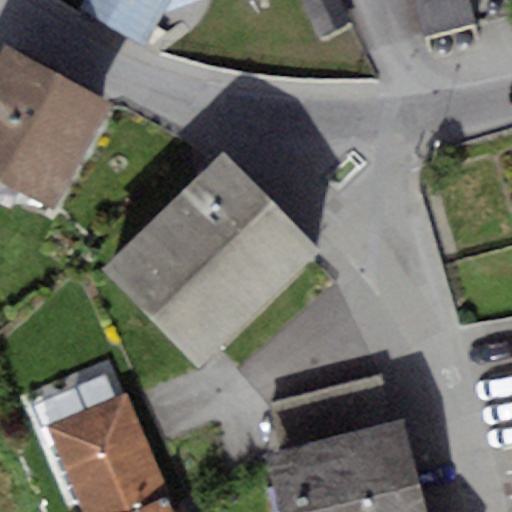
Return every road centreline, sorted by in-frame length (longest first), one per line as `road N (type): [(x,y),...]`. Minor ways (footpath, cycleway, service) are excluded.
road 1 (tertiary): [(0,0),(90,53),(232,110)]
road 2 (residential): [(472,511),(449,413),(401,273)]
road 3 (residential): [(401,273),(232,110)]
road 4 (tertiary): [(232,110),(388,118)]
road 5 (residential): [(401,273),(388,118)]
road 6 (tertiary): [(388,118),(511,96)]
